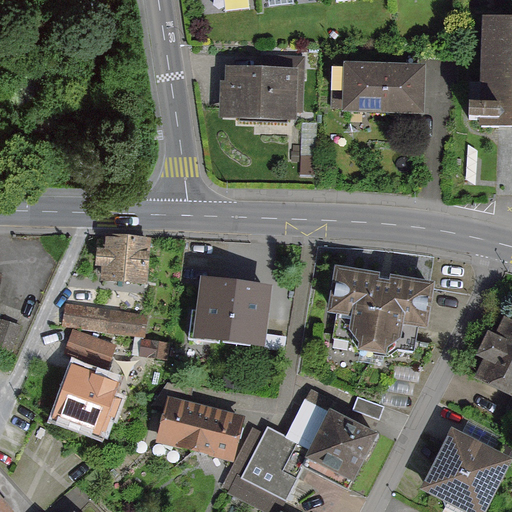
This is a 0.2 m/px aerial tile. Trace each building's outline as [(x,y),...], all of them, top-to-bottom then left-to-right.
[(511,23),(485,23),(484,77),(473,77),(471,125),(511,126),(511,23)] [(219,85),(217,119),(291,122),(292,111),(302,112),(304,58),(263,56),(262,72),(226,70),(226,86),(219,85)] [(423,72),(342,69),(340,117),(422,119),(423,72)] [(149,287),(152,240),(95,236),(92,284),(149,287)] [(425,288),(325,273),(314,347),(413,362),(425,288)] [(267,289),(203,281),(197,337),(260,345),(267,289)] [(142,340),(146,318),(61,303),(57,325),(142,340)] [(511,403),(511,325),(494,316),(462,377),(511,403)] [(65,357),(111,373),(120,349),(74,333),(65,357)] [(116,386),(73,371),(58,416),(101,431),(116,386)] [(358,397),(353,410),(379,420),(384,407),(358,397)] [(158,444),(196,452),(206,408),(168,399),(158,444)] [(243,416),(206,408),(196,452),(233,460),(243,416)] [(286,499),(303,465),(349,489),(376,436),(334,415),(315,453),(268,429),(243,477),(286,499)] [(488,511),(511,466),(511,460),(452,430),(420,493),(458,511),(488,511)]
